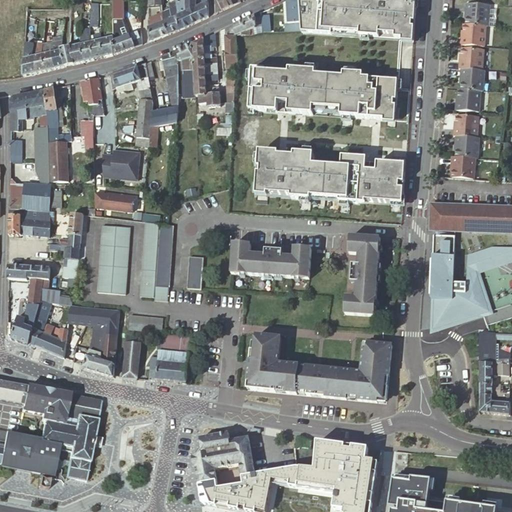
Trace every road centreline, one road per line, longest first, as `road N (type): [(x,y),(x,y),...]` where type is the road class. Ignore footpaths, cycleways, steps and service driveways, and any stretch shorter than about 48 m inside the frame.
road 1 (residential): [(437,0),(412,343)]
road 2 (residential): [(270,0),(140,56),(3,88)]
road 3 (tertiary): [(422,421),(350,432),(176,401)]
road 4 (residential): [(0,307),(3,88)]
road 5 (tertiary): [(176,401),(0,356)]
road 6 (residential): [(412,343),(453,347),(467,412),(511,426)]
